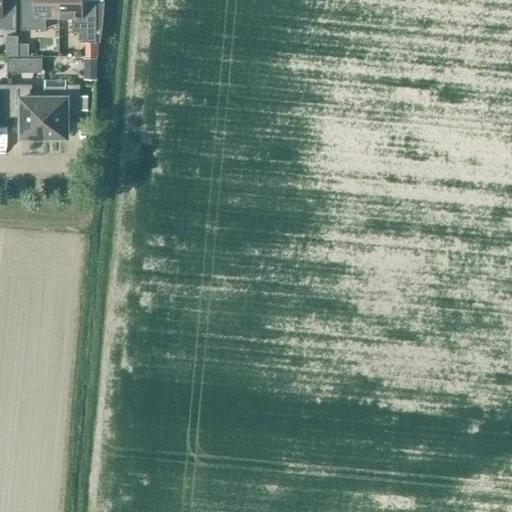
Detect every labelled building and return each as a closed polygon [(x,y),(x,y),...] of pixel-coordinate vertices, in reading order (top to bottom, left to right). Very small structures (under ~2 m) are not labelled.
[(0,0),(0,29),(15,30),(15,0),(2,0),(1,0),(0,0)] [(58,16),(58,0),(34,0),(34,1),(21,1),(21,30),(45,30),(45,16),(58,16)] [(58,0),(58,16),(71,17),(71,30),(82,30),(82,42),(100,42),(102,30),(103,0),(95,0),(95,1),(82,1),(81,0),(58,0)] [(18,43),(18,55),(28,55),(28,43),(18,43)] [(7,49),(7,55),(17,55),(17,45),(11,45),(7,49)] [(83,70),(83,53),(67,53),(67,70),(83,70)] [(84,67),(95,67),(95,57),(84,57),(84,67)] [(41,59),(8,59),(8,73),(41,73),(41,59)] [(65,81),(43,81),(43,97),(44,137),(66,137),(66,112),(79,112),(79,85),(65,85),(65,81)] [(8,85),(7,112),(21,112),(21,137),(44,137),(43,97),(32,97),(31,85),(8,85)]
